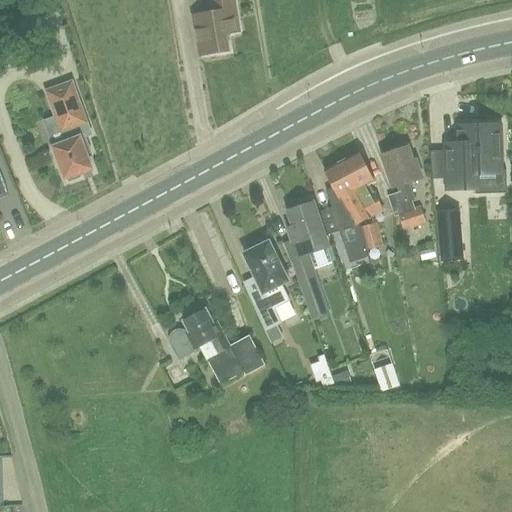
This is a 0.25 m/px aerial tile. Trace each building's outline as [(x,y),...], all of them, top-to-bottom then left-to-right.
[(238,32),(232,0),(207,0),(210,12),(193,15),(200,55),(228,51),(225,34),(238,32)] [(65,179),(67,178),(69,182),(80,178),(78,173),(91,168),(86,154),(90,153),(85,139),(93,136),(88,123),(72,81),(57,86),(43,91),(53,118),(59,134),(64,132),(67,141),(52,147),(53,148),(50,149),(56,163),(58,162),(65,179)] [(458,145),(446,146),(446,151),(447,179),(447,188),(477,187),(476,173),(500,172),(500,170),(499,127),(458,128),(458,145)] [(392,188),(396,187),(399,193),(388,197),(394,216),(398,215),(403,230),(425,223),(419,207),(414,209),(411,200),(413,199),(408,183),(421,178),(415,160),(412,161),(407,147),(382,155),(392,188)] [(367,220),(374,216),(384,211),(374,194),(373,195),(367,184),(373,181),(359,153),(341,162),(362,202),(358,204),(367,220)] [(358,225),(361,223),(367,220),(358,204),(362,202),(341,162),(324,172),(338,199),(344,196),(350,207),(348,208),(358,225)] [(312,202),(310,203),(309,199),(299,203),(300,206),(287,211),(292,227),(287,229),(291,241),(287,242),(283,244),(289,259),(290,261),(297,258),(305,255),(308,254),(328,247),(322,231),(312,202)] [(444,261),(462,260),(458,212),(440,213),(444,261)] [(382,246),(376,223),(359,228),(365,251),(382,246)] [(253,249),(243,254),(265,299),(258,302),(252,305),(265,330),(279,323),(272,308),(288,301),(280,285),(288,281),(268,242),(264,244),(262,241),(258,240),(254,242),(253,245),(253,249)] [(313,279),(298,284),(313,321),(326,316),(313,279)] [(376,299),(387,297),(383,280),(373,282),(376,299)] [(170,339),(170,342),(179,359),(194,351),(194,350),(200,347),(220,384),(243,372),(245,375),(264,365),(248,336),(244,339),(229,346),(217,323),(213,325),(205,309),(183,321),(188,332),(186,334),(183,332),(179,331),(176,331),(173,333),(171,336),(170,339)] [(318,352),(303,357),(313,385),(328,380),(318,352)] [(399,384),(393,366),(375,372),(381,390),(399,384)]
